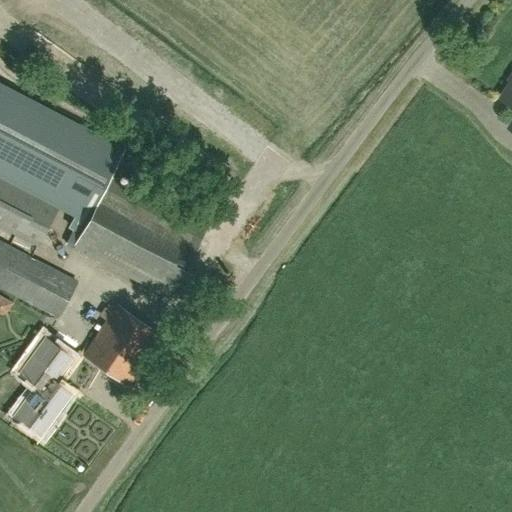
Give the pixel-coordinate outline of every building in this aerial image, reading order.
[(511,82),(502,97),(511,103),(511,124),(510,128),(511,129),(511,82)] [(66,244),(164,295),(198,229),(200,226),(109,178),(124,149),(0,84),(0,175),(75,215),(70,226),(74,228),(66,244)] [(59,207),(0,176),(0,224),(38,245),(59,207)] [(0,241),(0,285),(53,314),(49,320),(55,323),(77,282),(0,241)] [(127,384),(161,334),(117,305),(83,355),(127,384)] [(44,376),(53,382),(71,358),(45,339),(21,372),(38,385),(44,376)] [(70,395),(53,382),(44,376),(38,385),(16,414),(41,433),(70,395)]
